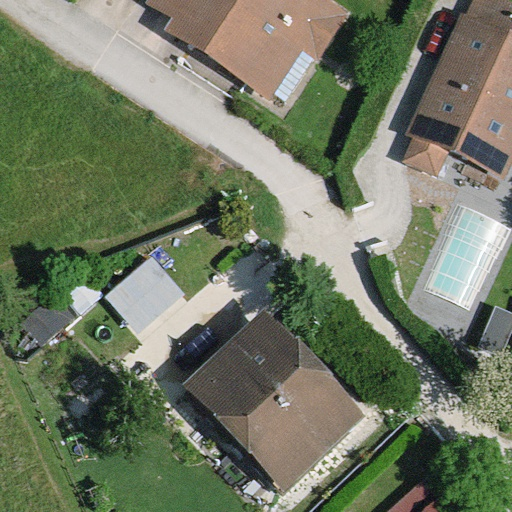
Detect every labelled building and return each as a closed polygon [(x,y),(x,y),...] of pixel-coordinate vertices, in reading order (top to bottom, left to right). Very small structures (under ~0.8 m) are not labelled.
[(177,32),(249,79),(270,45),(289,57),(300,39),(317,50),(339,17),(313,0),(159,0),(158,3),(184,20),(177,32)] [(482,1),(468,32),(491,42),(503,14),(505,11),(482,1)] [(491,42),(468,32),(420,140),(450,153),(503,177),(511,156),(511,18),(503,14),(491,42)] [(267,90),(284,102),(317,50),(300,39),(289,57),(267,90)] [(270,45),(249,79),(267,90),(289,57),(270,45)] [(450,153),(420,140),(408,165),(439,179),(450,153)] [(115,293),(147,330),(191,292),(159,255),(115,293)] [(287,472),(346,414),(268,334),(208,393),(287,472)] [(463,511),(455,502),(444,511),(463,511)]
